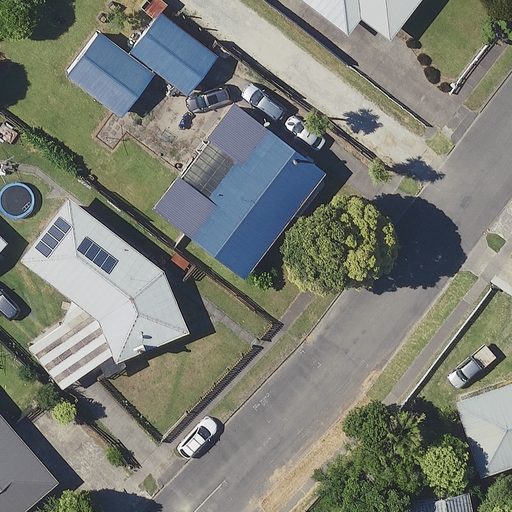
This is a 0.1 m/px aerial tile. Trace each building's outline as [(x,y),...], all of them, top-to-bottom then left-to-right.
[(397,0),(301,0),(331,24),(344,7),(374,30),(397,0)] [(89,18),(53,68),(110,109),(142,65),(175,88),(202,50),(141,7),(118,40),(89,18)] [(199,113),(139,197),(228,268),(308,167),(214,94),(199,113)] [(15,336),(48,383),(92,353),(170,328),(176,326),(150,257),(53,188),(5,248),(80,308),(62,320),(54,309),(15,336)] [(511,358),(504,367),(438,392),(465,466),(511,448),(511,358)] [(0,501),(39,468),(0,423),(0,501)] [(457,511),(452,480),(376,494),(378,511),(457,511)]
